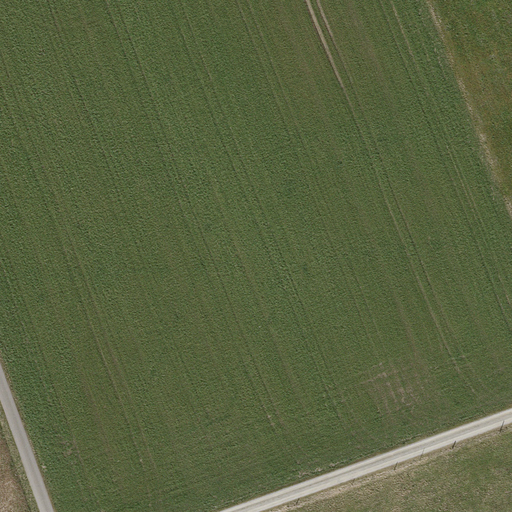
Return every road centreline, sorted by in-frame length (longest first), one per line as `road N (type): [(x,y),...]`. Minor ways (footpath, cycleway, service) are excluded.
road 1 (track): [(511,416),(246,511)]
road 2 (track): [(47,511),(0,378)]
